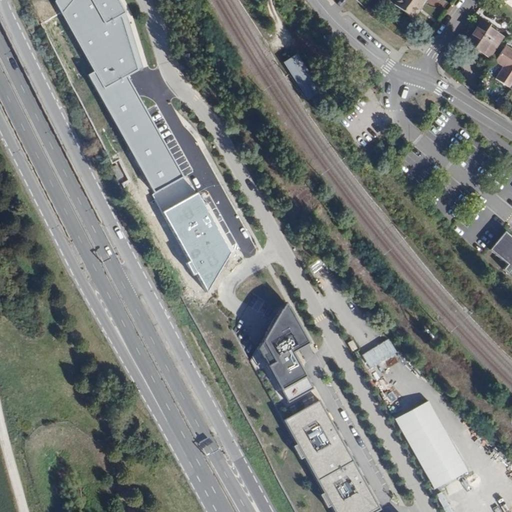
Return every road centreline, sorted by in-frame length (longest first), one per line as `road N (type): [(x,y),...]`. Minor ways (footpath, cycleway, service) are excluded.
road 1 (unclassified): [(426,511),(220,138),(164,65),(141,0)]
road 2 (secondary): [(265,511),(0,0)]
road 3 (primary): [(250,511),(127,294),(0,38)]
road 4 (primary): [(0,79),(153,380)]
road 5 (primary): [(0,120),(130,364),(153,380)]
road 6 (primary): [(153,380),(226,511)]
road 7 (residential): [(318,0),(389,67),(418,78)]
